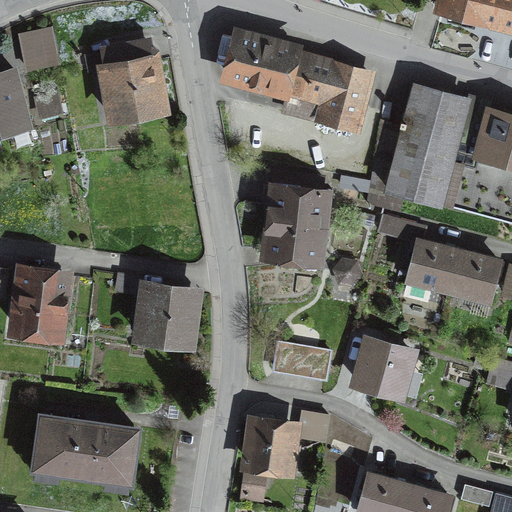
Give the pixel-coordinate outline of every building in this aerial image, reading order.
[(511,0),(444,0),(443,6),(511,22),(511,0)] [(50,28),(21,33),(27,68),(57,62),(50,28)] [(326,98),(335,64),(336,61),(239,35),(229,74),(283,89),(283,87),(325,98),(326,98)] [(100,67),(109,113),(158,104),(147,41),(105,49),(108,66),(100,67)] [(326,98),(325,98),(320,115),(356,125),(370,74),(335,64),(326,98)] [(0,76),(0,125),(29,118),(17,72),(0,76)] [(392,188),(463,207),(490,110),(492,105),(415,85),(405,120),(387,186),(392,188)] [(36,96),(40,114),(59,110),(55,92),(36,96)] [(511,115),(490,110),(463,207),(511,219),(511,115)] [(391,192),(392,188),(387,186),(405,120),(401,119),(400,124),(380,119),(367,199),(372,203),(399,210),(403,195),(391,192)] [(276,207),(271,251),(324,256),(332,193),(322,192),(324,177),(274,171),(270,206),(276,207)] [(419,239),(423,225),(382,214),(378,229),(418,240),(419,239)] [(419,239),(418,240),(409,278),(448,288),(458,249),(419,239)] [(458,249),(448,288),(488,298),(498,259),(458,249)] [(335,269),(340,280),(352,283),(360,273),(356,261),(343,259),(335,269)] [(23,269),(16,326),(57,331),(65,274),(23,269)] [(192,291),(140,284),(137,295),(140,295),(135,332),(186,338),(192,291)] [(368,339),(357,380),(400,392),(411,351),(368,339)] [(278,341),(274,366),(326,375),(331,350),(278,341)] [(511,361),(494,356),(487,382),(511,388),(511,361)] [(328,414),(310,411),(306,435),(324,438),(328,414)] [(44,415),(37,463),(128,476),(135,428),(44,415)] [(254,421),(249,460),(288,466),(288,464),(295,465),(298,445),(291,444),(293,426),(254,421)] [(333,446),(352,452),(358,434),(339,428),(333,446)] [(244,493),(259,495),(262,472),(247,470),(244,493)] [(361,511),(401,511),(409,484),(370,472),(359,511),(361,511)] [(490,503),(493,488),(465,482),(462,497),(490,503)] [(409,484),(401,511),(444,511),(449,495),(409,484)] [(511,511),(511,492),(496,489),(490,511),(511,511)]
